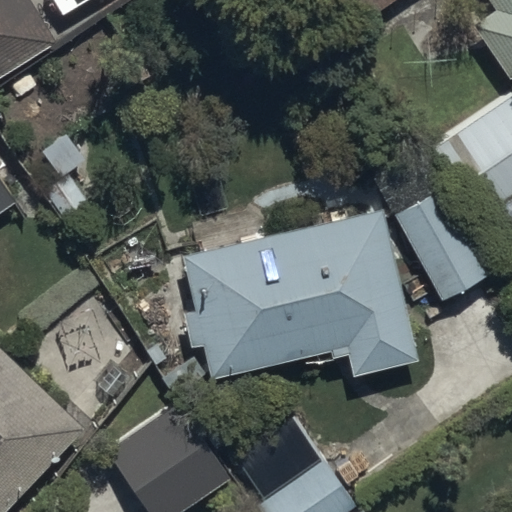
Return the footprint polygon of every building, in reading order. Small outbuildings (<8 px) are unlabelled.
[(30,0),(0,0),(0,68),(53,38),(30,0)] [(376,0),(350,0),(359,12),(376,0)] [(511,0),(492,0),(474,12),(510,65),(511,63),(511,0)] [(511,81),(429,135),(473,203),(505,182),(511,193),(511,81)] [(58,168),(65,163),(85,150),(62,116),(35,134),(58,168)] [(484,263),(417,141),(371,166),(437,288),(484,263)] [(0,202),(12,194),(0,176),(0,202)] [(380,194),(179,242),(193,299),(182,302),(191,336),(201,334),(209,366),(326,338),(328,347),(344,343),(349,364),(417,348),(380,194)] [(0,501),(83,414),(0,335),(0,501)] [(110,443),(155,511),(165,511),(229,470),(179,397),(110,443)] [(251,494),(263,511),(328,511),(354,494),(321,447),(292,467),(267,430),(234,453),(258,489),(251,494)]
